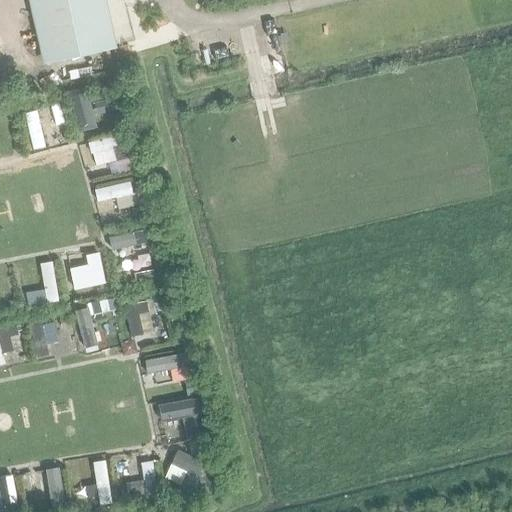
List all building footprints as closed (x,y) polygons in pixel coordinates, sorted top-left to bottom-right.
[(34,0),(48,62),(109,49),(98,0),(34,0)] [(82,133),(102,126),(88,85),(68,92),(82,133)] [(108,101),(112,114),(121,112),(117,99),(108,101)] [(51,113),(28,118),(35,149),(59,143),(51,113)] [(97,166),(134,159),(129,133),(92,140),(97,166)] [(144,157),(126,162),(129,174),(148,169),(144,157)] [(120,197),(123,208),(144,203),(138,178),(98,187),(101,202),(120,197)] [(145,208),(133,211),(135,223),(147,221),(145,208)] [(113,234),(115,248),(160,242),(158,228),(113,234)] [(76,273),(80,292),(98,288),(97,285),(109,282),(102,251),(89,254),(93,269),(76,273)] [(155,273),(135,277),(136,285),(156,281),(155,273)] [(172,295),(163,298),(165,307),(175,304),(172,295)] [(162,299),(153,302),(157,316),(166,313),(162,299)] [(118,304),(104,307),(106,318),(120,314),(118,304)] [(84,348),(104,347),(104,336),(120,335),(119,319),(98,320),(98,308),(83,308),(84,348)] [(33,324),(41,357),(52,354),(44,321),(33,324)] [(60,323),(62,331),(71,329),(69,321),(60,323)] [(0,329),(0,364),(10,364),(9,352),(16,352),(15,329),(0,329)] [(178,343),(148,346),(150,364),(180,361),(178,343)] [(190,385),(179,387),(181,400),(192,398),(190,385)] [(191,439),(208,435),(204,414),(187,417),(191,439)] [(192,447),(192,459),(209,458),(208,446),(192,447)] [(110,463),(98,465),(104,504),(117,502),(110,463)] [(70,511),(66,466),(51,468),(54,497),(38,499),(39,511),(70,511)] [(148,505),(144,485),(127,488),(131,508),(148,505)]
